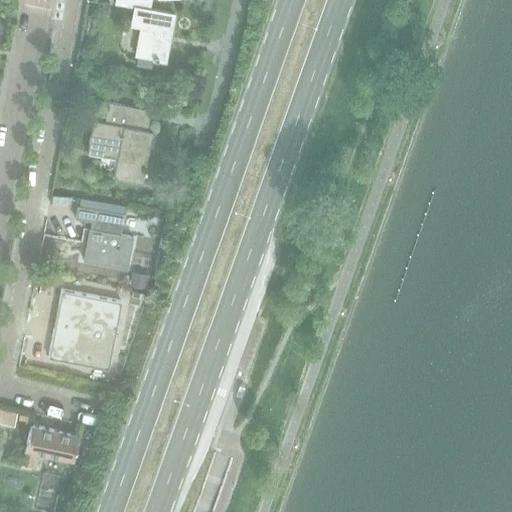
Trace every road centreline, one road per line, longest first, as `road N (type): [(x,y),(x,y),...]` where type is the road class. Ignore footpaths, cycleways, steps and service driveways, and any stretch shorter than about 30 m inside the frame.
road 1 (primary): [(159,511),(338,0)]
road 2 (primary): [(291,0),(112,511)]
